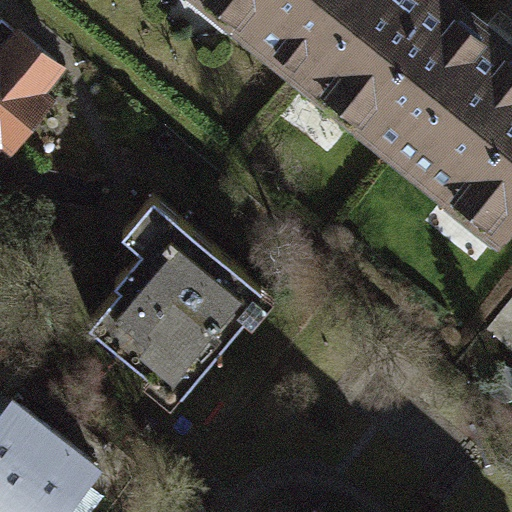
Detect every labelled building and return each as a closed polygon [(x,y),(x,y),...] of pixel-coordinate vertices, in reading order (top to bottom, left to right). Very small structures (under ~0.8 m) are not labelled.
[(511,33),(472,0),(223,0),(496,224),(511,205),(511,33)] [(71,63),(0,5),(0,131),(10,139),(71,63)] [(271,285),(150,186),(120,223),(146,244),(88,314),(176,386),(243,304),(250,310),(271,285)] [(56,511),(106,449),(13,377),(0,393),(0,511),(56,511)] [(330,511),(315,499),(304,511),(330,511)]
